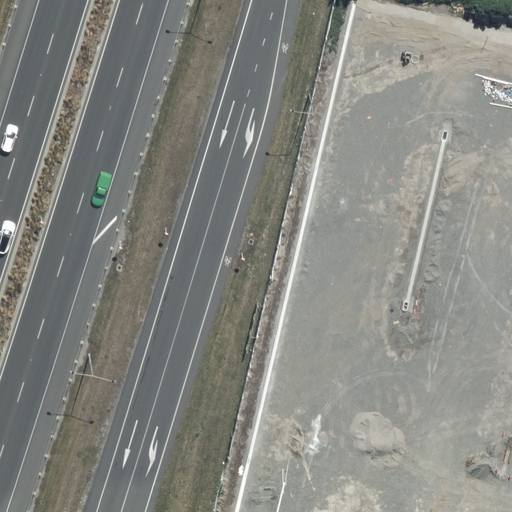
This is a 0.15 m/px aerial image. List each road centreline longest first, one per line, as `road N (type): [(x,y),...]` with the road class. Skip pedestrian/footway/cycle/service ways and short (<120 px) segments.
road 1 (trunk): [(268,0),(121,511)]
road 2 (trunk): [(143,0),(0,453)]
road 3 (trunk): [(0,198),(60,0)]
road 4 (unknown): [(511,421),(316,363)]
